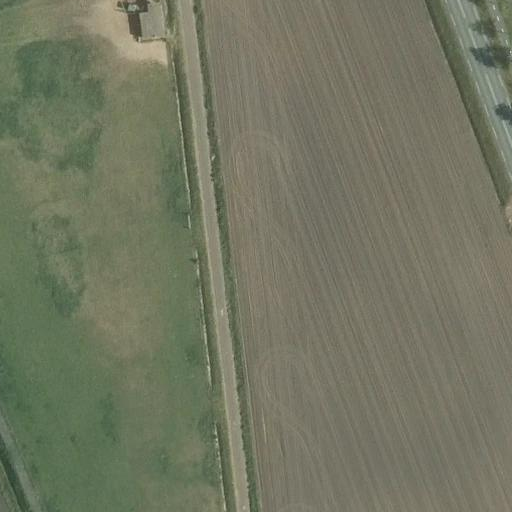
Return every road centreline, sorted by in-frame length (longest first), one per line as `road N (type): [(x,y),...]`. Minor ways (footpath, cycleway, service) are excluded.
road 1 (unclassified): [(244,511),(184,0)]
road 2 (secondary): [(454,0),(511,169)]
